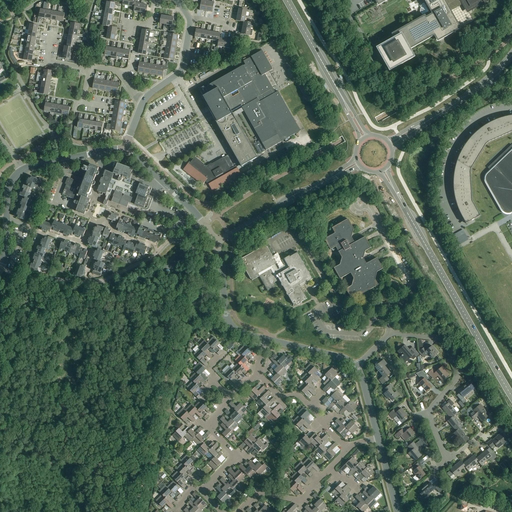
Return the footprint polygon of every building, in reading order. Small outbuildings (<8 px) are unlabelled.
[(200,10),(206,11),(208,1),(208,0),(206,0),(206,1),(201,0),(200,10)] [(208,1),(206,11),(212,12),(214,0),(212,0),(212,2),(208,1)] [(438,41),(460,28),(450,11),(464,3),(468,11),(486,1),(485,0),(445,0),(444,1),(443,0),(375,0),(378,5),(386,0),(424,0),(427,5),(425,6),(424,3),(422,5),(420,7),(421,8),(421,9),(420,11),(420,13),(421,13),(422,15),(423,14),(424,17),(393,34),(395,38),(377,48),(390,71),(414,57),(409,49),(434,35),(438,41)] [(46,10),(41,9),(39,17),(38,17),(37,23),(39,24),(40,18),(45,19),(46,10)] [(176,22),(173,21),(174,18),(168,17),(166,25),(170,25),(170,28),(175,29),(176,22)] [(71,24),(70,29),(78,30),(78,31),(80,31),(81,25),(77,24),(77,20),(73,19),(73,20),(68,19),(68,21),(66,21),(65,23),(71,24)] [(195,38),(201,39),(202,30),(204,31),(205,25),(202,25),(201,30),(196,29),(195,38)] [(201,39),(207,40),(208,31),(209,32),(210,26),(208,26),(207,31),(204,31),(202,30),(201,39)] [(207,40),(213,41),(214,33),(215,33),(216,27),(214,27),(213,32),(209,32),(208,31),(207,40)] [(213,41),(219,42),(219,38),(220,34),(221,35),(222,31),(222,28),(220,28),(219,33),(215,33),(214,33),(213,41)] [(70,29),(69,35),(77,36),(77,37),(83,38),(83,35),(78,34),(78,31),(78,30),(70,29)] [(168,35),(167,40),(177,41),(178,35),(164,33),(164,35),(166,35),(168,35)] [(218,47),(224,48),(225,39),(226,40),(227,34),(225,34),(224,39),(219,38),(219,42),(218,47)] [(69,35),(68,41),(76,42),(76,43),(82,44),(82,41),(77,40),(77,37),(77,36),(69,35)] [(225,39),(224,48),(230,49),(231,41),(232,42),(233,35),(231,35),(230,40),(226,40),(225,39)] [(167,42),(166,46),(176,48),(177,41),(167,40),(163,39),(162,41),(164,42),(165,41),(167,42)] [(68,41),(67,47),(73,48),(81,49),(81,47),(76,46),(76,43),(76,42),(68,41)] [(105,55),(111,56),(112,48),(111,48),(108,47),(109,42),(106,41),(105,47),(103,47),(101,54),(105,55)] [(166,48),(165,52),(175,54),(176,48),(166,46),(162,45),(161,47),(163,48),(163,47),(166,48)] [(65,46),(63,52),(72,54),(74,54),(77,55),(78,53),(72,52),(73,48),(67,47),(65,46)] [(165,52),(161,51),(160,54),(162,54),(165,54),(164,59),(174,60),(175,54),(165,52)] [(203,97),(202,97),(211,113),(241,167),(258,158),(232,112),(241,107),(266,151),(284,140),(286,143),(292,140),(290,137),(301,131),(278,92),(275,93),(265,74),(273,70),(262,51),(251,57),(243,62),(245,65),(200,91),(203,97)] [(138,72),(144,73),(146,63),(147,59),(144,59),(144,61),(144,63),(140,62),(138,72)] [(144,73),(150,74),(152,65),(153,60),(151,60),(150,62),(150,64),(146,63),(144,73)] [(150,74),(157,76),(158,66),(159,61),(157,61),(156,63),(157,63),(156,65),(152,65),(150,74)] [(158,66),(157,76),(163,77),(164,70),(167,71),(168,65),(165,64),(165,62),(163,62),(163,64),(163,66),(158,66)] [(37,75),(43,76),(51,77),(52,71),(53,71),(54,68),(49,67),(48,71),(44,70),(43,74),(38,73),(37,75)] [(92,89),(99,90),(101,80),(96,79),(97,77),(97,75),(95,75),(92,89)] [(113,82),(111,92),(116,93),(116,95),(115,97),(117,98),(118,93),(118,92),(119,83),(113,82)] [(110,108),(114,109),(114,108),(124,109),(125,103),(126,103),(127,100),(121,99),(121,102),(115,101),(114,106),(111,106),(110,108)] [(108,120),(112,121),(112,120),(122,122),(123,115),(113,114),(113,115),(112,119),(108,118),(108,120)] [(511,115),(508,116),(501,118),(494,121),(488,124),(486,126),(482,128),(477,132),(472,136),(467,142),(463,148),(460,154),(457,161),(456,166),(455,171),(454,175),(453,180),(453,185),(454,190),(454,194),(455,199),(456,203),(458,208),(459,212),(461,216),(466,224),(473,220),(480,216),(472,201),(470,172),(471,169),(486,145),(488,143),(511,132),(511,145),(508,149),(511,151),(494,167),(492,165),(488,168),(491,171),(487,174),(486,175),(485,177),(485,179),(485,181),(486,182),(501,210),(503,212),(504,213),(506,214),(507,214),(509,214),(511,213),(511,212),(511,115)] [(112,120),(112,121),(111,125),(107,124),(106,130),(110,131),(110,130),(113,130),(117,131),(120,132),(122,122),(112,120)] [(189,162),(183,170),(202,185),(205,182),(208,184),(212,191),(241,175),(236,166),(234,167),(228,155),(224,158),(223,158),(212,164),(212,165),(208,167),(195,157),(190,163),(189,162)] [(131,174),(133,169),(125,166),(117,164),(116,169),(114,168),(113,171),(112,173),(105,170),(104,172),(102,176),(104,176),(103,178),(101,179),(100,182),(100,184),(101,184),(100,186),(99,185),(97,191),(98,191),(98,192),(99,194),(102,195),(105,196),(106,197),(108,198),(109,198),(112,200),(112,199),(113,199),(112,202),(127,208),(128,206),(129,204),(141,209),(144,210),(146,211),(149,210),(149,209),(153,197),(149,196),(151,189),(150,187),(149,187),(140,183),(130,180),(131,178),(132,175),(131,174)] [(67,190),(65,196),(71,198),(74,199),(79,201),(80,202),(79,202),(76,201),(75,202),(74,203),(75,204),(77,205),(76,208),(77,209),(76,212),(85,215),(86,212),(87,212),(88,212),(89,210),(87,210),(88,205),(90,206),(91,204),(90,203),(89,203),(90,200),(88,199),(89,196),(91,195),(92,193),(91,192),(90,191),(92,185),(93,186),(95,185),(95,183),(95,182),(94,181),(95,179),(95,178),(96,175),(97,176),(98,175),(99,173),(99,172),(98,171),(99,168),(96,167),(90,165),(89,168),(87,167),(84,166),(83,166),(82,169),(83,170),(86,172),(86,174),(85,174),(82,182),(82,183),(69,178),(67,179),(65,184),(66,185),(65,189),(67,190)] [(27,184),(26,186),(31,188),(35,190),(35,188),(35,187),(34,187),(35,184),(27,181),(26,182),(26,183),(26,184),(27,184)] [(23,189),(22,191),(31,194),(31,192),(31,191),(30,191),(31,188),(26,186),(23,185),(22,186),(22,187),(22,188),(23,189)] [(21,205),(20,207),(29,210),(29,209),(29,208),(28,208),(29,205),(21,202),(20,202),(20,204),(20,205),(21,205)] [(17,211),(17,212),(25,215),(27,216),(29,211),(29,210),(20,207),(19,209),(18,209),(17,209),(17,211)] [(25,215),(17,212),(16,212),(16,214),(16,215),(17,215),(16,217),(25,221),(25,219),(25,218),(24,218),(25,215)] [(112,223),(116,224),(119,215),(114,213),(114,214),(110,212),(109,213),(107,218),(107,219),(112,221),(112,223)] [(336,247),(339,252),(355,243),(352,237),(353,231),(354,230),(348,219),(332,228),(335,233),(324,239),(331,250),(336,247)] [(120,232),(121,232),(124,224),(125,223),(119,221),(116,229),(119,229),(118,231),(119,232),(120,232)] [(50,232),(52,229),(53,224),(52,223),(51,224),(48,223),(45,231),(45,232),(47,233),(48,232),(50,232)] [(60,232),(62,232),(65,224),(63,223),(62,224),(59,223),(56,231),(57,232),(58,233),(59,232),(60,232)] [(124,232),(126,233),(130,224),(128,224),(127,224),(127,225),(124,224),(121,232),(121,233),(123,234),(124,233),(124,232)] [(91,235),(100,239),(102,239),(105,230),(104,229),(104,228),(97,226),(96,228),(94,227),(93,229),(93,230),(92,233),(91,235)] [(140,226),(140,228),(137,235),(139,236),(140,238),(142,239),(145,229),(143,228),(143,227),(140,226)] [(72,236),(73,233),(75,228),(73,227),(72,227),(72,228),(69,227),(66,235),(67,236),(68,237),(69,236),(70,235),(72,236)] [(81,228),(78,236),(78,237),(79,238),(81,237),(81,236),(83,237),(86,229),(84,228),(83,229),(81,228)] [(106,228),(105,230),(102,239),(107,241),(111,232),(108,231),(109,229),(108,228),(107,228),(106,228)] [(137,229),(134,228),(131,236),(132,237),(133,237),(134,237),(134,236),(137,237),(137,235),(140,228),(138,228),(137,228),(137,229)] [(146,238),(148,239),(151,230),(149,229),(148,230),(145,229),(142,239),(144,239),(145,239),(146,238)] [(462,229),(453,234),(457,243),(466,238),(462,229)] [(150,242),(153,243),(156,233),(154,232),(153,231),(151,230),(148,239),(150,240),(150,241),(150,242)] [(156,233),(153,243),(155,243),(156,243),(156,242),(159,243),(160,239),(162,234),(160,233),(159,234),(156,233)] [(118,248),(119,246),(122,238),(121,237),(120,237),(119,237),(119,238),(116,237),(113,246),(115,246),(115,247),(117,248),(118,247),(118,248)] [(340,279),(350,273),(366,264),(363,258),(365,251),(371,248),(365,237),(355,243),(339,252),(342,258),(340,265),(334,268),(340,279)] [(97,243),(89,240),(88,240),(87,242),(88,243),(87,245),(96,249),(97,247),(96,246),(97,243)] [(62,249),(65,250),(68,242),(67,241),(66,241),(65,241),(64,242),(62,241),(59,250),(61,250),(62,250),(62,249)] [(41,245),(40,247),(46,249),(45,249),(49,250),(49,249),(49,248),(48,248),(49,245),(41,242),(40,242),(40,244),(40,245),(41,245)] [(125,251),(128,252),(131,244),(131,243),(129,242),(128,243),(126,243),(123,249),(122,251),(124,252),(125,252),(125,251)] [(137,252),(139,253),(142,245),(142,244),(140,243),(139,244),(137,244),(136,246),(136,247),(134,252),(135,253),(136,253),(137,252)] [(142,245),(139,253),(142,254),(142,255),(144,256),(146,251),(147,252),(148,251),(149,248),(145,247),(145,246),(145,245),(143,244),(142,245)] [(72,253),(75,254),(78,246),(77,245),(76,245),(75,245),(75,246),(72,245),(69,254),(71,254),(72,254),(72,253)] [(240,260),(252,281),(259,277),(267,291),(275,287),(273,284),(279,280),(287,293),(286,294),(287,296),(288,296),(293,305),(301,301),(301,302),(307,299),(300,287),(304,285),(307,284),(307,282),(312,279),(309,274),(310,274),(309,271),(308,272),(304,264),(304,263),(303,261),(302,261),(297,253),(290,257),(289,256),(281,261),(285,268),(284,268),(282,268),(278,270),(275,265),(277,264),(266,245),(240,260)] [(37,249),(36,251),(45,255),(46,253),(45,252),(45,249),(46,249),(40,247),(38,246),(37,247),(36,248),(36,249),(37,249)] [(79,257),(79,259),(80,259),(81,259),(82,258),(85,260),(87,252),(87,250),(85,250),(84,250),(84,251),(82,250),(79,257)] [(93,259),(97,261),(101,262),(102,261),(101,260),(102,257),(94,254),(93,254),(92,256),(93,257),(93,259)] [(33,260),(33,262),(41,265),(42,263),(41,262),(42,259),(34,256),(33,257),(32,258),(33,259),(33,260)] [(366,264),(350,273),(353,279),(352,286),(346,289),(352,300),(378,285),(375,279),(377,272),(383,269),(377,258),(366,264)] [(77,267),(76,270),(84,273),(85,273),(86,271),(85,270),(84,270),(85,268),(77,264),(76,266),(76,267),(77,267)] [(102,269),(94,266),(93,266),(93,267),(93,269),(94,269),(93,271),(93,273),(93,274),(99,277),(101,276),(101,274),(102,274),(102,272),(101,271),(102,269)] [(213,337),(207,343),(211,347),(213,350),(214,350),(219,355),(221,353),(216,348),(220,344),(213,337)] [(198,347),(200,348),(206,355),(210,359),(212,356),(207,351),(211,347),(207,343),(204,340),(198,347)] [(238,351),(241,354),(248,361),(250,363),(253,361),(247,356),(251,352),(244,345),(238,351)] [(400,358),(404,362),(408,359),(409,360),(411,358),(413,360),(419,355),(414,349),(410,353),(409,351),(409,350),(405,345),(398,352),(402,357),(400,358)] [(419,352),(424,358),(428,354),(432,358),(438,353),(432,346),(427,350),(425,347),(419,352)] [(200,348),(193,355),(205,366),(208,364),(203,359),(206,355),(200,348)] [(235,360),(238,363),(247,372),(249,370),(244,365),(248,361),(241,354),(235,360)] [(284,368),(292,360),(288,356),(286,358),(284,356),(280,359),(274,354),(272,357),(275,359),(284,368)] [(278,367),(274,371),(281,377),(287,371),(284,368),(275,359),(272,357),(270,359),(278,367)] [(383,377),(379,380),(383,385),(389,379),(387,377),(390,374),(385,367),(387,365),(383,360),(375,367),(383,377)] [(193,369),(196,372),(203,379),(205,381),(207,379),(202,374),(206,370),(199,363),(193,369)] [(238,363),(232,369),(238,376),(239,376),(242,372),(248,378),(250,375),(247,372),(238,363)] [(304,370),(307,373),(314,379),(316,382),(319,379),(314,374),(317,370),(311,364),(304,370)] [(232,369),(230,367),(224,374),(231,380),(234,377),(240,382),(242,379),(239,376),(238,376),(232,369)] [(438,376),(442,381),(449,375),(442,367),(436,372),(433,369),(428,373),(434,380),(438,376)] [(281,377),(274,371),(272,368),(269,371),(275,376),(271,380),(278,387),(284,380),(281,377)] [(323,384),(326,387),(335,378),(338,375),(332,368),(325,375),(329,379),(325,382),(323,384)] [(418,383),(421,386),(418,389),(421,392),(424,389),(426,393),(429,390),(430,390),(431,389),(430,389),(432,388),(426,381),(429,379),(422,371),(416,374),(422,380),(418,383)] [(190,378),(193,381),(199,388),(202,390),(204,388),(199,383),(203,379),(196,372),(190,378)] [(301,379),(304,382),(313,391),(316,388),(310,383),(314,379),(307,373),(301,379)] [(326,387),(323,389),(325,392),(331,387),(334,390),(341,384),(335,378),(326,387)] [(193,381),(187,387),(198,399),(201,397),(196,392),(199,388),(193,381)] [(304,382),(298,388),(305,394),(308,391),(312,394),(314,396),(316,394),(313,391),(304,382)] [(458,391),(460,394),(463,398),(475,389),(469,382),(458,391)] [(384,390),(386,393),(384,394),(388,399),(390,398),(392,401),(399,395),(396,392),(394,394),(390,389),(392,387),(390,385),(384,390)] [(256,399),(257,398),(258,397),(263,392),(266,389),(264,386),(258,392),(255,388),(248,394),(254,401),(256,399)] [(328,407),(330,410),(342,398),(344,396),(338,390),(331,396),(335,400),(328,407)] [(269,402),(265,399),(271,393),(268,391),(260,399),(259,400),(258,401),(256,403),(262,409),(269,402)] [(266,418),(272,411),(269,408),(276,401),(273,398),(269,402),(262,409),(259,412),(260,412),(257,414),(259,416),(261,414),(266,418)] [(338,407),(342,410),(342,411),(348,404),(342,398),(330,410),(333,412),(338,407)] [(451,419),(457,414),(457,413),(459,411),(456,407),(454,409),(451,407),(454,405),(450,400),(447,402),(448,404),(442,408),(451,419)] [(200,401),(194,407),(203,416),(206,419),(209,417),(203,411),(207,408),(200,401)] [(342,411),(342,410),(339,413),(342,415),(347,410),(351,414),(357,407),(351,401),(348,404),(342,411)] [(234,410),(236,411),(241,416),(247,410),(240,403),(237,407),(231,402),(229,404),(232,407),(234,410)] [(191,404),(185,410),(192,417),(196,413),(201,418),(203,416),(194,407),(191,404)] [(266,418),(269,421),(270,419),(274,422),(280,416),(277,412),(282,407),(279,404),(274,410),(272,411),(266,418)] [(470,415),(474,419),(478,416),(482,421),(489,415),(480,405),(473,411),(474,411),(470,415)] [(185,410),(184,408),(177,415),(184,421),(188,418),(193,423),(195,420),(192,417),(185,410)] [(297,414),(299,416),(299,415),(309,426),(311,423),(306,418),(310,414),(303,408),(297,414)] [(398,412),(395,409),(389,415),(393,420),(396,417),(402,424),(406,420),(404,418),(407,416),(401,409),(398,412)] [(230,418),(231,419),(232,419),(236,424),(237,424),(243,418),(241,416),(236,411),(232,415),(227,410),(224,412),(228,415),(230,417),(230,418)] [(299,415),(299,416),(293,422),(299,428),(303,425),(306,428),(307,428),(308,430),(311,427),(309,426),(299,415)] [(448,421),(456,432),(460,429),(463,427),(454,416),(451,419),(448,421)] [(220,420),(223,423),(232,432),(238,426),(237,424),(236,424),(232,419),(231,419),(228,423),(223,417),(220,420)] [(349,431),(340,422),(337,419),(335,422),(340,427),(336,431),(345,439),(348,436),(346,434),(349,431)] [(343,420),(340,422),(349,431),(352,434),(358,428),(352,421),(348,425),(343,420)] [(223,423),(221,425),(226,431),(222,434),(229,441),(235,435),(232,432),(223,423)] [(179,442),(184,436),(190,430),(188,427),(183,433),(179,429),(172,435),(179,442)] [(191,442),(192,440),(199,434),(202,430),(200,428),(195,433),(191,429),(190,430),(184,436),(191,442)] [(397,439),(399,438),(401,436),(406,442),(415,434),(410,428),(405,432),(402,429),(394,436),(397,439)] [(456,432),(453,434),(462,445),(468,440),(460,429),(456,432)] [(192,440),(198,446),(210,434),(208,432),(203,437),(199,434),(192,440)] [(507,441),(501,433),(492,441),(492,440),(487,444),(491,448),(495,445),(498,448),(507,441)] [(305,449),(311,443),(318,436),(315,434),(309,440),(305,436),(299,442),(305,449)] [(247,444),(250,448),(257,441),(251,435),(239,447),(241,450),(247,444)] [(311,443),(317,449),(327,439),(329,437),(327,435),(321,440),(318,436),(311,443)] [(422,444),(426,441),(422,436),(418,439),(420,441),(415,444),(413,443),(408,447),(411,451),(408,454),(410,456),(412,455),(416,460),(422,456),(417,451),(419,449),(424,445),(422,444)] [(321,457),(323,455),(328,450),(324,446),(330,441),(327,439),(317,449),(315,451),(321,457)] [(250,448),(247,452),(249,454),(255,449),(258,453),(262,449),(264,450),(269,445),(267,443),(265,446),(259,440),(257,441),(250,448)] [(203,457),(205,455),(215,445),(213,442),(208,448),(204,444),(197,450),(203,457)] [(205,455),(211,461),(218,454),(214,451),(219,445),(217,443),(215,445),(205,455)] [(323,455),(329,461),(336,455),(332,451),(337,446),(335,443),(330,448),(328,450),(323,455)] [(487,450),(476,459),(479,462),(481,465),(489,459),(491,462),(497,457),(493,452),(490,454),(487,450)] [(211,461),(208,464),(214,470),(222,463),(218,459),(223,454),(220,452),(218,454),(211,461)] [(180,461),(182,463),(189,470),(192,473),(195,471),(190,465),(193,462),(187,455),(180,461)] [(474,456),(463,464),(463,465),(466,468),(468,471),(479,462),(476,459),(474,456)] [(308,458),(302,464),(309,471),(312,467),(316,471),(318,473),(320,470),(318,468),(308,458)] [(348,467),(352,470),(358,464),(352,458),(340,470),(343,472),(348,467)] [(248,464),(250,466),(257,473),(259,476),(268,467),(264,464),(262,466),(259,463),(255,466),(250,461),(248,464)] [(463,465),(463,464),(461,461),(450,470),(451,470),(447,474),(450,478),(454,474),(455,476),(466,468),(463,465)] [(294,469),(297,472),(301,475),(305,472),(310,477),(312,474),(309,471),(302,464),(301,462),(294,469)] [(356,471),(359,475),(360,475),(366,468),(360,462),(358,464),(352,470),(348,474),(351,476),(356,471)] [(176,469),(178,471),(185,477),(184,478),(188,481),(191,479),(185,473),(189,470),(182,463),(176,469)] [(412,472),(419,480),(420,479),(420,480),(421,479),(425,475),(421,469),(422,468),(418,463),(411,469),(413,471),(412,472)] [(239,467),(245,473),(247,475),(250,479),(257,473),(250,466),(246,470),(241,464),(239,467)] [(360,475),(359,475),(356,478),(358,481),(360,479),(362,480),(365,477),(368,479),(374,473),(368,466),(366,468),(360,475)] [(227,471),(230,474),(239,483),(240,483),(246,477),(245,476),(247,475),(245,473),(243,474),(239,470),(235,474),(230,468),(227,471)] [(178,471),(172,477),(184,489),(186,486),(181,481),(184,478),(185,477),(178,471)] [(291,478),(293,480),(293,479),(298,484),(301,481),(305,484),(307,486),(309,483),(304,478),(301,475),(297,472),(291,478)] [(239,483),(230,474),(228,476),(230,478),(229,479),(230,481),(228,483),(236,492),(242,486),(240,483),(239,483)] [(228,483),(223,478),(220,480),(222,483),(225,486),(222,489),(230,498),(236,492),(228,483)] [(293,479),(293,480),(285,488),(290,493),(292,491),(293,492),(295,490),(297,492),(299,490),(302,494),(305,491),(300,486),(298,484),(293,479)] [(173,481),(167,487),(172,492),(179,500),(181,497),(176,492),(180,488),(173,481)] [(429,483),(418,492),(423,499),(435,489),(436,491),(437,490),(439,493),(443,490),(441,487),(437,481),(432,485),(429,483)] [(332,493),(338,499),(348,489),(350,487),(347,485),(342,490),(338,486),(332,493)] [(362,488),(365,491),(374,500),(380,493),(374,487),(370,491),(365,485),(362,488)] [(159,492),(162,495),(171,504),(173,501),(168,496),(172,492),(167,487),(165,486),(159,492)] [(222,489),(218,486),(216,488),(221,494),(217,497),(224,504),(230,498),(222,489)] [(338,499),(336,501),(342,507),(349,500),(345,496),(350,491),(348,489),(338,499)] [(368,498),(364,502),(369,507),(371,509),(377,503),(374,500),(365,491),(363,493),(365,495),(368,498)] [(198,500),(194,504),(201,511),(201,510),(207,504),(203,500),(195,492),(192,495),(198,500)] [(314,505),(316,507),(321,511),(327,506),(321,500),(315,494),(312,496),(318,502),(314,505)] [(162,495),(156,501),(162,508),(166,504),(172,509),(174,507),(171,504),(162,495)] [(364,502),(357,495),(355,497),(360,503),(356,506),(361,511),(364,511),(369,507),(364,502)] [(472,505),(480,507),(480,506),(484,507),(486,500),(474,497),(472,505)] [(193,508),(190,511),(202,511),(201,510),(201,511),(194,504),(191,500),(188,503),(193,508)]
